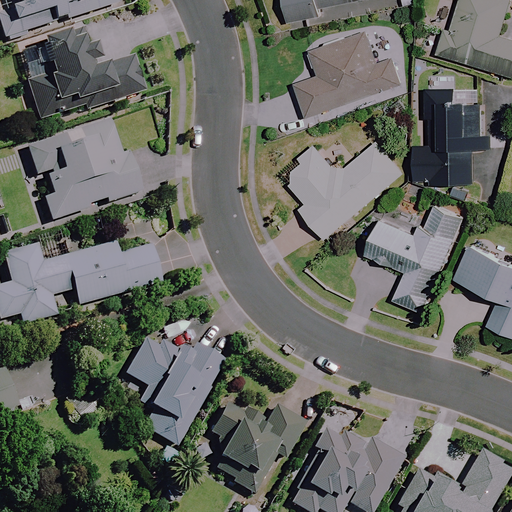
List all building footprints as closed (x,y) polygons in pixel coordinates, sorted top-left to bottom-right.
[(9,0),(13,10),(0,14),(0,40),(51,25),(114,6),(111,0),(9,0)] [(280,0),(286,25),(321,17),(320,11),(369,0),(280,0)] [(509,0),(458,0),(451,23),(446,21),(435,56),(511,78),(511,42),(498,38),(509,0)] [(93,68),(83,31),(36,43),(45,79),(26,84),(35,122),(111,102),(138,95),(129,58),(93,68)] [(375,65),(364,34),(309,53),(318,77),(293,86),(304,119),(399,86),(390,60),(375,65)] [(470,149),(483,150),(484,133),(476,133),(478,94),(426,92),(425,117),(432,117),(431,150),(414,150),(413,183),(468,185),(470,149)] [(116,157),(106,123),(23,148),(31,178),(40,175),(47,197),(39,200),(45,222),(135,195),(123,154),(116,157)] [(402,174),(376,143),(336,176),(312,147),(298,159),(303,165),(290,174),(288,185),(304,205),(298,211),(323,240),(402,174)] [(462,221),(432,208),(420,238),(379,220),(363,256),(404,274),(393,300),(423,313),(462,221)] [(114,257),(111,245),(38,265),(33,247),(0,256),(0,260),(7,285),(0,287),(0,320),(16,316),(18,327),(52,318),(47,298),(69,292),(73,308),(155,286),(145,249),(114,257)] [(511,267),(468,249),(455,282),(496,299),(485,326),(511,337),(511,267)] [(184,357),(144,336),(122,377),(143,389),(135,404),(148,412),(138,430),(173,449),(198,403),(206,389),(220,364),(189,347),(184,357)] [(0,414),(19,408),(5,369),(0,371),(0,414)] [(211,449),(217,462),(252,479),(264,455),(281,463),(300,424),(269,409),(262,423),(238,411),(234,420),(220,413),(209,434),(217,438),(211,449)] [(364,449),(325,429),(285,505),(297,511),(338,511),(342,506),(353,511),(370,511),(398,460),(367,443),(364,449)] [(486,511),(507,472),(475,454),(455,491),(414,469),(391,511),(486,511)]
